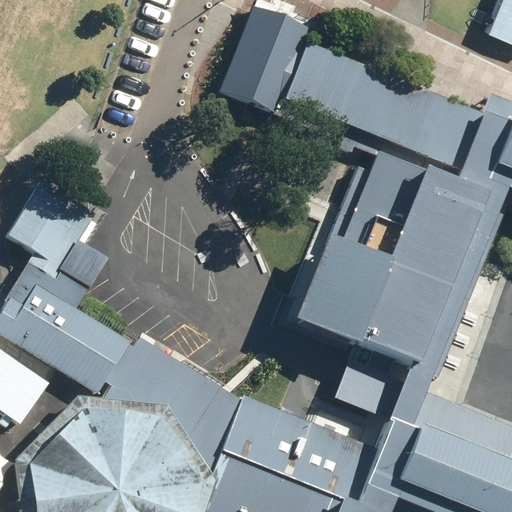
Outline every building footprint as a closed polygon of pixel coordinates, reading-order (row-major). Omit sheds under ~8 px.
[(511,0),(497,0),(491,14),(489,20),(486,26),(483,33),(511,45),(511,0)] [(273,121),(278,107),(375,146),(496,194),(507,199),(511,200),(511,117),(507,115),(502,129),(476,119),(298,48),(305,31),(247,8),(211,96),(273,121)] [(511,106),(486,96),(476,119),(502,129),(507,115),(511,108),(511,106)] [(375,146),(365,174),(353,171),(325,246),(319,244),(285,327),(350,355),(352,350),(400,371),(379,426),(382,427),(408,436),(412,433),(445,398),(432,385),(439,367),(462,311),(507,199),(496,194),(375,146)] [(124,348),(125,346),(72,312),(79,300),(82,295),(103,261),(85,251),(74,245),(88,217),(35,188),(4,240),(30,257),(0,309),(0,340),(92,398),(100,386),(124,348)] [(200,511),(209,485),(207,480),(217,453),(234,402),(198,379),(138,340),(130,351),(124,348),(100,386),(107,390),(98,403),(72,401),(10,459),(15,511),(200,511)] [(0,418),(13,428),(44,386),(0,355),(0,418)] [(408,436),(382,427),(371,454),(240,400),(234,402),(217,453),(207,480),(209,485),(200,511),(382,511),(386,504),(399,510),(404,511),(511,511),(511,473),(412,433),(408,436)]
